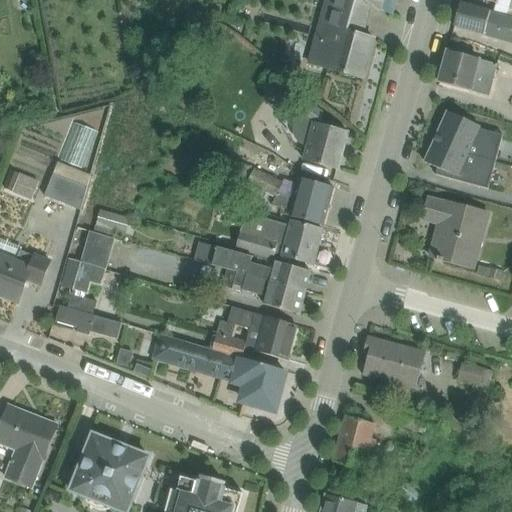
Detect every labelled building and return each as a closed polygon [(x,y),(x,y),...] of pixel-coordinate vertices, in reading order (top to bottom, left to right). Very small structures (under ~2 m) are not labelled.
[(363,0),(382,12),(385,0),(363,0)] [(454,31),(511,45),(511,17),(461,5),(454,31)] [(307,67),(366,83),(378,40),(319,24),(307,67)] [(438,85),(490,98),(498,67),(446,54),(438,85)] [(77,151),(96,153),(98,115),(80,114),(77,151)] [(447,114),(436,140),(471,154),(497,161),(501,135),(481,130),(447,114)] [(302,163),(339,173),(350,134),(313,124),(302,163)] [(424,170),(490,188),(497,161),(471,154),(436,140),(424,170)] [(83,177),(32,160),(27,177),(39,181),(35,194),(73,206),(83,177)] [(299,182),(294,200),(331,210),(336,192),(299,182)] [(429,261),(477,274),(492,215),(429,199),(422,224),(438,228),(429,261)] [(289,219),(326,229),(331,210),(294,200),(289,219)] [(92,270),(103,274),(123,207),(103,201),(98,217),(82,212),(58,290),(83,298),(92,270)] [(290,225),(285,240),(321,251),(326,235),(290,225)] [(280,258),(316,268),(321,251),(285,240),(280,258)] [(201,264),(202,244),(182,243),(181,263),(201,264)] [(0,301),(18,308),(33,268),(0,255),(0,301)] [(277,266),(272,284),(308,295),(313,276),(277,266)] [(265,307),(302,317),(308,295),(272,284),(265,307)] [(222,345),(287,363),(297,327),(233,309),(222,345)] [(153,360),(230,384),(238,358),(161,334),(153,360)] [(358,373),(417,389),(427,352),(368,336),(358,373)] [(226,405),(277,420),(290,375),(240,360),(226,405)] [(449,360),(445,381),(475,386),(479,366),(449,360)] [(464,388),(454,420),(469,424),(478,393),(464,388)] [(5,478),(32,489),(58,423),(8,403),(0,422),(0,444),(15,450),(5,478)] [(335,460),(368,467),(378,423),(345,416),(335,460)] [(71,490),(125,511),(128,511),(151,454),(94,431),(71,490)] [(180,474),(169,511),(236,511),(242,492),(180,474)] [(326,493),(320,511),(356,511),(359,502),(326,493)]
